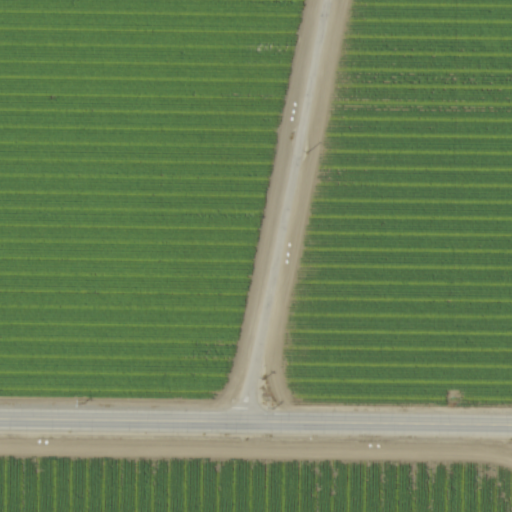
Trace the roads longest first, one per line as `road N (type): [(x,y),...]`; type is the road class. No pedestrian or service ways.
road 1 (tertiary): [(0,418),(511,425)]
road 2 (residential): [(326,0),(245,423)]
